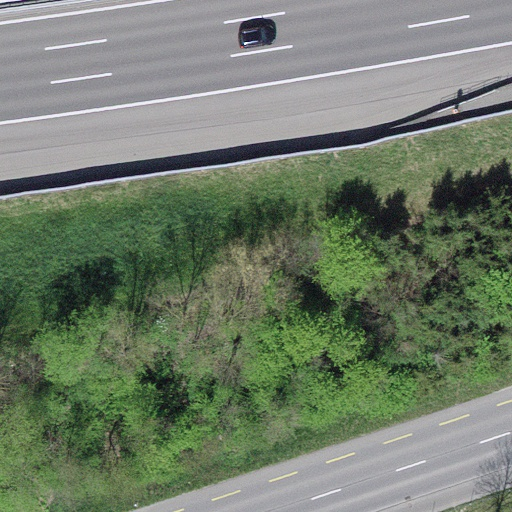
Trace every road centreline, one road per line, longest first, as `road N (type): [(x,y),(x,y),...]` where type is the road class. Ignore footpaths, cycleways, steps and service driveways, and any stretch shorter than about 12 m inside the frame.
road 1 (motorway): [(0,71),(468,0)]
road 2 (tertiary): [(270,511),(511,431)]
